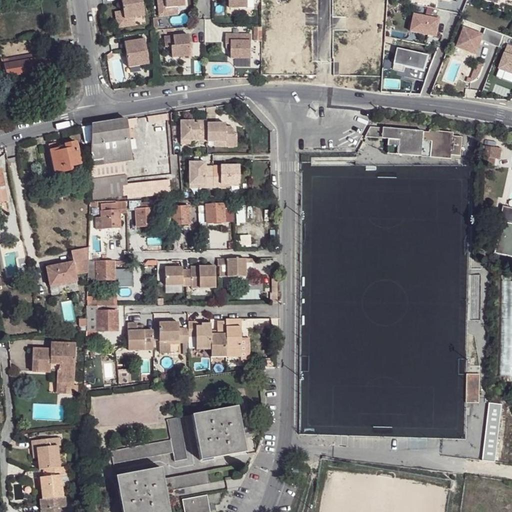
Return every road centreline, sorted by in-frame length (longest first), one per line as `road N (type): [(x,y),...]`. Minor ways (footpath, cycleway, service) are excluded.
road 1 (residential): [(266,511),(286,447),(289,397),(284,91)]
road 2 (residential): [(284,91),(507,115)]
road 3 (residential): [(95,115),(284,91)]
road 4 (residential): [(0,351),(10,427),(2,450),(6,498)]
